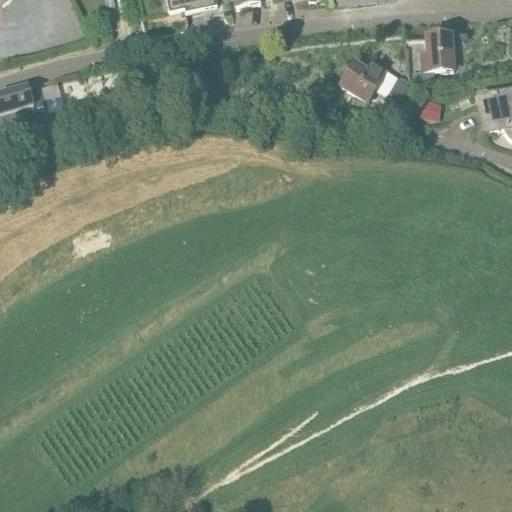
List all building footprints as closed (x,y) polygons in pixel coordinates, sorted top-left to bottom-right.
[(166,0),(170,16),(184,13),(185,17),(217,11),(214,0),(166,0)] [(258,0),(233,0),(237,12),(260,6),(258,0)] [(433,76),(453,74),(450,42),(425,44),(427,59),(421,59),(422,76),(412,77),(413,89),(434,87),(433,76)] [(368,106),(374,95),(384,101),(386,98),(401,106),(410,89),(371,66),(366,76),(353,68),(340,90),(368,106)] [(28,91),(0,99),(0,130),(1,130),(1,131),(37,120),(49,116),(42,92),(41,88),(41,87),(28,91)] [(511,95),(509,96),(509,100),(478,106),(483,127),(487,126),(489,136),(503,134),(506,140),(511,144),(511,95)] [(418,123),(434,125),(436,109),(429,108),(418,123)]
